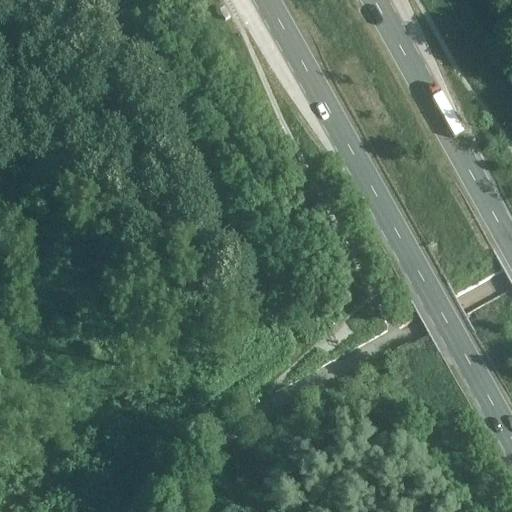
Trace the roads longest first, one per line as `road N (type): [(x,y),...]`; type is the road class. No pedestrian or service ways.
road 1 (primary): [(270,0),(511,450)]
road 2 (primary): [(511,257),(373,0)]
